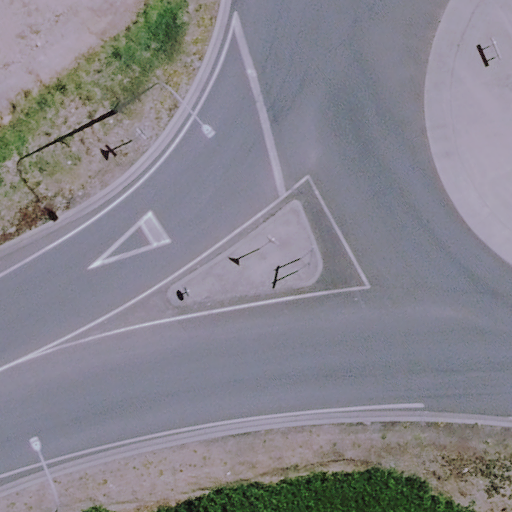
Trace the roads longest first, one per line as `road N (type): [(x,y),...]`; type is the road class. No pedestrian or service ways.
road 1 (tertiary): [(0,384),(381,208)]
road 2 (tertiary): [(381,208),(366,138),(367,54),(385,0)]
road 3 (tertiary): [(511,337),(437,284),(381,208)]
